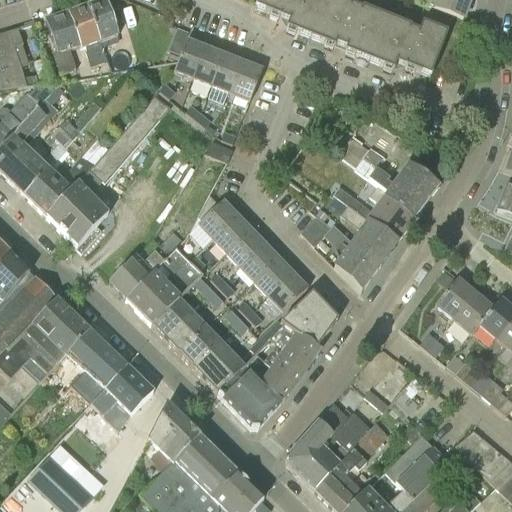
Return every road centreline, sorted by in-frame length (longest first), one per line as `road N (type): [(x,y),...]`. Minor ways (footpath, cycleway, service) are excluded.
road 1 (tertiary): [(253,469),(0,218)]
road 2 (residential): [(368,323),(252,196),(301,61)]
road 3 (residential): [(487,118),(426,97),(397,97),(301,61)]
road 4 (residential): [(253,469),(368,323)]
road 5 (residential): [(511,441),(368,323)]
road 6 (residential): [(368,323),(441,224)]
road 7 (residential): [(301,61),(263,45),(246,19),(201,2)]
